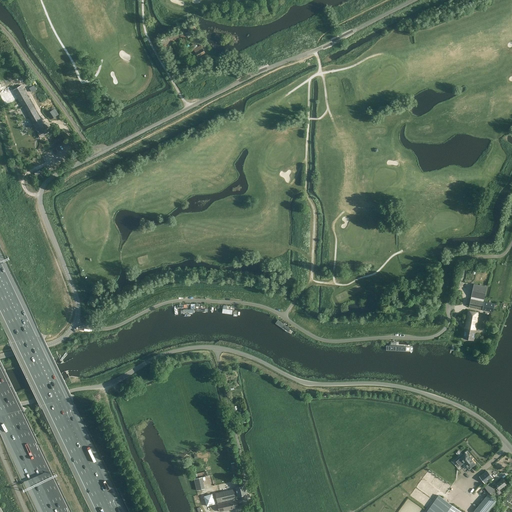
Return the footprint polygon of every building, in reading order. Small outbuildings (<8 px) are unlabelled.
[(187,37),(184,32),(188,30),(195,27),(194,26),(195,25),(193,23),(186,27),(183,29),(182,29),(160,40),(163,45),(164,45),(166,48),(172,44),(181,40),(187,37)] [(200,35),(195,28),(188,32),(191,38),(192,37),(193,39),(200,35)] [(190,43),(187,37),(181,41),(184,46),(190,43)] [(184,46),(181,41),(181,40),(172,44),(175,51),(178,49),(184,46)] [(205,53),(201,45),(194,50),(198,57),(205,53)] [(6,75),(9,81),(15,78),(12,72),(6,75)] [(45,127),(21,85),(12,90),(9,85),(6,87),(7,88),(4,89),(0,82),(0,95),(6,106),(12,102),(18,99),(23,108),(34,126),(31,127),(34,131),(36,130),(38,133),(37,133),(40,137),(49,132),(46,128),(48,127),(47,126),(45,127)] [(58,115),(54,109),(53,110),(52,108),(51,109),(52,110),(47,113),(51,119),(58,115)] [(484,299),(487,287),(474,284),(471,296),(484,299)] [(482,308),(483,302),(471,299),(469,306),(482,308)] [(494,304),(485,302),(483,310),(493,312),(494,304)] [(474,336),(478,312),(468,311),(463,338),(473,340),(474,339),(475,336),(474,336)] [(464,464),(469,470),(476,465),(472,461),(472,460),(470,458),(470,459),(466,454),(457,462),(460,467),(464,464)] [(480,477),(486,484),(493,478),(487,471),(480,477)] [(195,479),(197,491),(205,489),(203,478),(195,479)] [(500,490),(506,484),(502,479),(495,484),(496,485),(493,486),(495,489),(497,487),(500,490)] [(485,487),(490,494),(494,491),(491,488),(492,487),(489,483),(485,487)] [(237,490),(233,491),(235,497),(238,496),(238,497),(247,495),(245,485),(236,487),(237,490)] [(235,499),(235,497),(233,491),(233,490),(216,494),(218,503),(228,501),(228,502),(218,505),(219,511),(220,511),(238,508),(237,500),(236,500),(235,499)] [(204,497),(207,507),(215,505),(212,495),(204,497)] [(461,511),(439,496),(427,511),(461,511)] [(489,496),(475,511),(487,511),(496,502),(489,496)]
